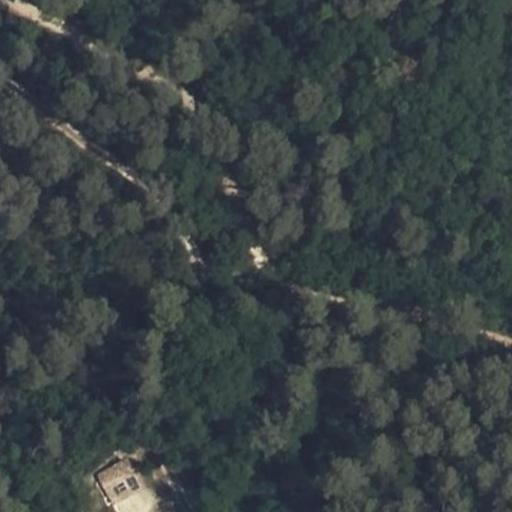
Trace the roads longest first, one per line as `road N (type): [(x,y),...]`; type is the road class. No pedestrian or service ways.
road 1 (track): [(7,0),(193,98),(242,221),(275,276),(511,347)]
road 2 (track): [(0,78),(149,187),(188,239),(206,280),(204,299),(164,359),(167,471),(191,511)]
